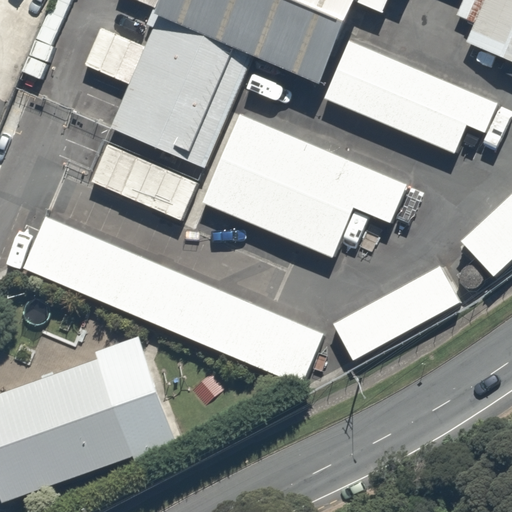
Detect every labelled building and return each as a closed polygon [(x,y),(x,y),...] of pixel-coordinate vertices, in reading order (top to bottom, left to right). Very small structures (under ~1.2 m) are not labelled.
[(357,0),(161,0),(150,26),(240,64),(314,96),(357,0)] [(511,0),(490,0),(473,43),(511,59),(511,0)] [(246,71),(155,33),(110,139),(204,178),(246,71)] [(500,106),(352,44),(328,100),(458,155),(469,128),(488,136),(500,106)] [(410,184),(241,113),(203,204),(334,258),(355,207),(394,223),(410,184)] [(511,198),(466,243),(499,276),(511,263),(511,198)] [(324,334),(49,219),(26,269),(303,387),(324,334)] [(443,265),(335,324),(356,362),(464,302),(443,265)] [(98,360),(0,394),(0,500),(1,503),(132,456),(135,463),(180,447),(139,335),(95,350),(98,360)]
